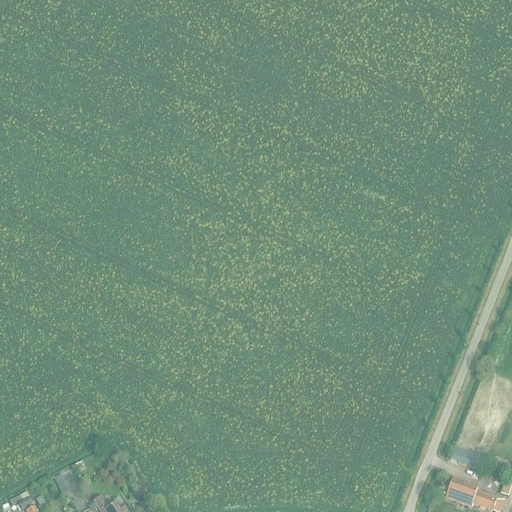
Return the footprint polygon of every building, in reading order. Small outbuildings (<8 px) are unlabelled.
[(460,464),(475,469),(479,456),(464,451),(460,464)] [(71,467),(75,474),(86,469),(82,461),(81,462),(71,467)] [(60,475),(64,483),(75,477),(71,469),(60,475)] [(472,505),(492,511),(496,501),(485,497),(486,494),(477,491),(478,488),(452,479),(445,499),(471,508),(472,505)] [(10,501),(12,507),(16,505),(16,503),(29,496),(26,492),(10,501)] [(41,496),(39,498),(36,493),(33,495),(40,506),(45,503),(41,496)] [(18,503),(22,511),(33,505),(29,497),(18,503)] [(101,497),(93,502),(99,511),(126,511),(118,499),(113,502),(115,505),(108,510),(104,505),(105,504),(101,497)]
